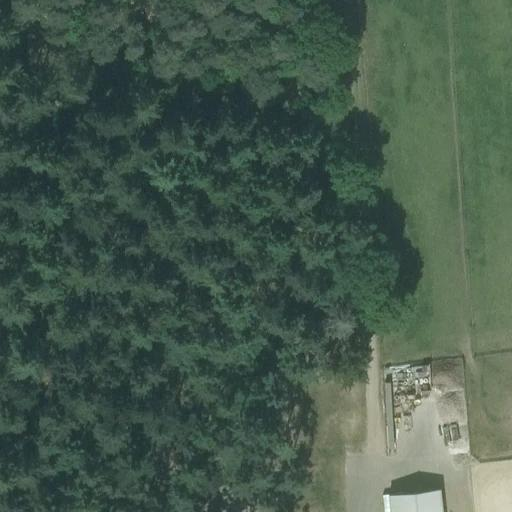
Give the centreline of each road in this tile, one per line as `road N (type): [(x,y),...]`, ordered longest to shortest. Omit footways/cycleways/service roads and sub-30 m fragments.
road 1 (track): [(347,0),(373,511)]
road 2 (track): [(355,113),(298,108),(0,43)]
